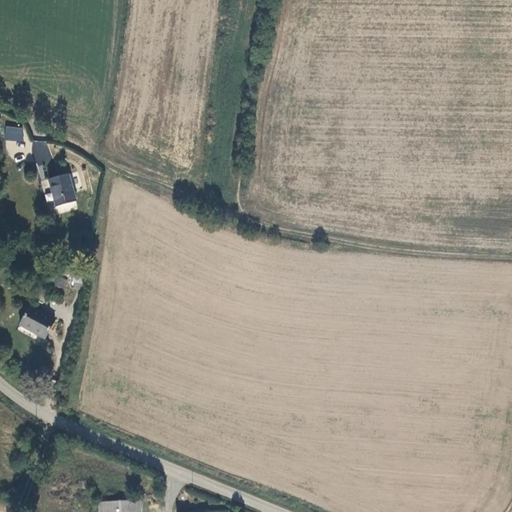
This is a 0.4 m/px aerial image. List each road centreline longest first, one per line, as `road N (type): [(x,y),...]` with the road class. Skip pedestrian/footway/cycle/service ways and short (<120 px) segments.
road 1 (track): [(270,0),(241,217),(285,236),(511,256)]
road 2 (unclassified): [(275,511),(51,420),(0,383)]
road 3 (track): [(43,129),(241,217)]
